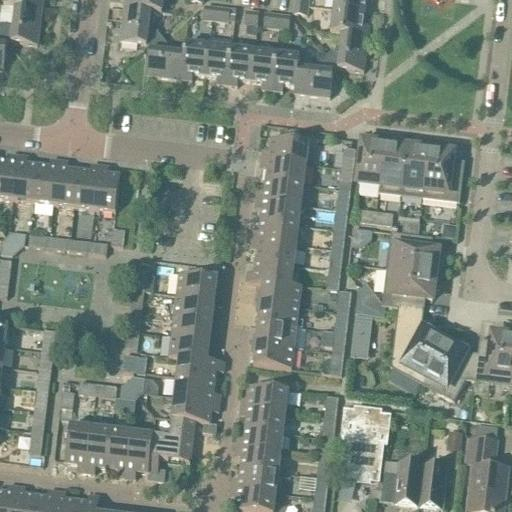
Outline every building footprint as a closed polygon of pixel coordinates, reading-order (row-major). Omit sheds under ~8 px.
[(36,3),(35,0),(4,0),(3,10),(15,12),(13,21),(40,24),(42,4),(36,3)] [(161,16),(162,0),(132,0),(133,1),(126,1),(124,17),(150,20),(150,15),(161,16)] [(372,6),(373,0),(335,0),(334,14),(365,17),(366,5),(372,6)] [(306,19),(308,6),(295,5),(293,17),(306,19)] [(215,25),(217,11),(204,10),(203,23),(215,25)] [(217,11),(215,25),(228,26),(230,13),(217,11)] [(363,30),(365,17),(334,14),(331,37),(342,38),(342,44),(368,47),(370,31),(363,30)] [(256,36),(257,30),(258,16),(245,15),(244,29),(246,29),(246,35),(256,36)] [(148,33),(150,20),(124,17),(120,46),(150,50),(162,40),(157,34),(148,33)] [(275,31),(277,18),(264,17),(263,29),(275,31)] [(277,18),(275,31),(288,33),(290,20),(277,18)] [(37,49),(40,24),(13,21),(12,30),(4,29),(0,31),(0,36),(7,45),(37,49)] [(175,84),(178,58),(166,57),(167,47),(162,40),(150,50),(146,80),(175,84)] [(364,76),(368,47),(342,44),(340,57),(330,56),(324,61),(333,72),(364,76)] [(205,81),(209,50),(185,47),(184,59),(178,58),(175,84),(192,86),(193,79),(205,81)] [(227,90),(231,53),(209,50),(205,81),(217,82),(217,88),(227,90)] [(250,86),(254,56),(231,53),(227,90),(237,91),(238,85),(250,86)] [(272,95),(277,58),(254,56),(250,86),(263,88),(262,94),(272,95)] [(301,99),(304,73),(299,73),(300,61),(277,58),(272,95),(282,96),(283,90),(295,92),(294,98),(301,99)] [(330,102),(333,72),(324,61),(317,66),(316,75),(304,73),(301,99),(330,102)] [(363,146),(358,187),(379,190),(385,143),(373,142),(372,147),(363,146)] [(261,163),(307,169),(309,148),(271,143),(270,155),(262,154),(261,163)] [(379,190),(378,197),(379,197),(401,200),(402,192),(407,151),(399,150),(400,145),(386,143),(385,143),(379,190)] [(402,192),(401,200),(423,203),(423,195),(429,154),(429,148),(416,147),(415,152),(407,151),(402,192)] [(423,195),(423,203),(446,206),(459,207),(465,165),(451,163),(452,157),(445,156),(445,150),(429,148),(429,154),(423,195)] [(339,173),(353,175),(356,154),(350,153),(342,153),(339,173)] [(0,202),(14,204),(19,160),(11,159),(10,165),(0,164),(0,202)] [(34,207),(39,169),(27,167),(28,161),(19,160),(14,204),(34,207)] [(304,189),(307,169),(261,163),(260,172),(267,173),(266,184),(304,189)] [(55,210),(60,165),(51,164),(50,170),(39,169),(34,207),(55,210)] [(75,212),(80,174),(68,172),(69,166),(60,165),(55,210),(75,212)] [(95,215),(101,170),(92,169),(91,175),(80,174),(75,212),(95,215)] [(101,170),(95,215),(116,217),(121,179),(109,177),(110,171),(101,170)] [(350,195),(353,175),(339,173),(337,193),(350,195)] [(302,210),(304,189),(266,184),(264,196),(257,195),(256,204),(302,210)] [(348,215),(350,195),(337,193),(335,214),(348,215)] [(299,230),(302,210),(256,204),(254,213),(262,214),(261,225),(299,230)] [(345,236),(348,215),(335,214),(333,234),(345,236)] [(376,229),(377,216),(365,215),(363,227),(376,229)] [(377,216),(376,229),(389,230),(390,218),(377,216)] [(297,250),(299,230),(261,225),(259,236),(252,235),(251,244),(297,250)] [(406,226),(405,238),(418,240),(419,227),(406,226)] [(443,227),(442,240),(455,241),(456,229),(443,227)] [(352,232),(350,249),(361,250),(362,245),(371,246),(372,235),(352,232)] [(122,250),(125,234),(112,233),(110,249),(122,250)] [(343,256),(345,236),(333,234),(331,254),(343,256)] [(386,273),(440,280),(442,264),(437,263),(438,256),(431,255),(433,242),(418,240),(405,238),(390,236),(386,273)] [(6,241),(18,255),(23,250),(25,238),(10,237),(6,241)] [(49,253),(51,241),(29,239),(28,251),(49,253)] [(0,259),(12,261),(18,255),(6,241),(1,245),(0,256),(0,259)] [(69,256),(71,244),(51,241),(49,253),(69,256)] [(90,258),(91,246),(71,244),(69,256),(90,258)] [(294,271),(297,250),(251,244),(249,254),(257,254),(255,266),(294,271)] [(91,246),(90,258),(105,260),(107,248),(91,246)] [(340,277),(343,256),(331,254),(328,275),(340,277)] [(0,282),(9,284),(11,265),(0,263),(0,282)] [(292,290),(292,288),(294,271),(255,266),(254,278),(247,277),(246,285),(263,287),(263,286),(292,290)] [(132,294),(144,295),(147,275),(134,273),(132,294)] [(438,296),(440,280),(386,273),(381,310),(398,312),(397,321),(423,324),(425,302),(432,303),(433,295),(438,296)] [(338,295),(340,277),(328,275),(326,293),(338,295)] [(176,299),(217,304),(218,299),(214,299),(216,283),(179,278),(176,299)] [(0,301),(7,302),(9,284),(0,282),(0,301)] [(301,290),(292,288),(292,290),(263,286),(263,287),(261,301),(258,301),(257,306),(299,311),(301,290)] [(142,315),(144,295),(132,294),(129,314),(142,315)] [(336,316),(348,318),(351,297),(339,295),(336,316)] [(217,309),(217,304),(176,299),(174,319),(211,324),(213,308),(217,309)] [(296,332),(299,311),(257,306),(257,311),(260,312),(258,327),(296,332)] [(139,336),(142,315),(129,314),(127,335),(139,336)] [(346,338),(348,318),(336,316),(333,336),(346,338)] [(209,340),(211,324),(174,319),(171,340),(212,345),(213,340),(209,340)] [(355,320),(353,336),(370,338),(372,322),(355,320)] [(422,332),(423,324),(397,321),(390,372),(421,388),(447,340),(433,332),(431,337),(422,332)] [(294,352),(296,332),(258,327),(256,342),(253,342),(252,347),(294,352)] [(41,355),(53,357),(56,336),(44,334),(41,355)] [(511,390),(511,379),(511,334),(501,334),(501,339),(493,338),(492,344),(479,343),(477,357),(474,385),(511,390)] [(137,354),(139,336),(127,335),(125,353),(137,354)] [(344,359),(346,338),(333,336),(331,357),(344,359)] [(212,350),(212,345),(171,340),(169,362),(179,363),(179,360),(206,364),(208,350),(212,350)] [(474,385),(477,357),(466,356),(459,352),(461,348),(447,340),(421,388),(454,406),(465,384),(474,385)] [(291,374),(294,352),(252,347),(252,352),(255,353),(253,369),(291,374)] [(51,377),(53,357),(41,355),(38,376),(51,377)] [(341,379),(344,359),(331,357),(328,378),(341,379)] [(145,378),(147,362),(124,359),(122,375),(145,378)] [(224,366),(206,364),(179,360),(179,363),(176,382),(213,386),(215,375),(223,376),(224,366)] [(48,397),(51,377),(38,376),(36,396),(48,397)] [(127,386),(138,401),(142,397),(144,383),(133,381),(127,386)] [(212,398),(213,386),(176,382),(174,402),(218,408),(220,399),(212,398)] [(143,398),(157,400),(158,392),(152,384),(145,383),(143,398)] [(134,405),(138,401),(127,386),(121,391),(119,403),(134,405)] [(97,401),(98,389),(79,387),(78,398),(97,401)] [(98,389),(97,401),(115,403),(117,391),(98,389)] [(240,411),(285,417),(288,396),(250,391),(249,403),(242,402),(240,411)] [(72,413),(74,397),(69,396),(62,395),(60,412),(72,413)] [(46,417),(48,397),(36,396),(33,416),(46,417)] [(323,422),(336,423),(338,402),(326,401),(323,422)] [(217,417),(218,408),(174,402),(171,423),(195,426),(203,427),(209,428),(210,416),(217,417)] [(461,408),(455,419),(464,424),(470,413),(461,408)] [(283,437),(285,417),(240,411),(239,420),(246,421),(245,432),(283,437)] [(380,419),(381,415),(355,411),(354,416),(343,415),(340,444),(344,445),(339,481),(377,486),(382,449),(387,450),(391,421),(380,419)] [(473,413),(472,424),(483,425),(484,414),(473,413)] [(43,437),(46,417),(33,416),(31,436),(43,437)] [(333,444),(336,423),(323,422),(320,442),(333,444)] [(192,444),(195,426),(171,423),(169,442),(192,444)] [(216,429),(209,428),(203,427),(202,437),(215,438),(216,429)] [(86,477),(91,432),(70,429),(65,467),(78,468),(77,476),(86,477)] [(107,472),(111,435),(91,432),(86,477),(95,478),(96,471),(107,472)] [(280,458),(283,437),(245,432),(243,444),(237,443),(235,452),(280,458)] [(127,482),(132,437),(111,435),(107,472),(118,474),(117,481),(127,482)] [(461,455),(462,437),(448,435),(446,454),(461,455)] [(40,459),(43,437),(31,436),(28,457),(40,459)] [(148,477),(153,440),(132,437),(127,482),(135,483),(136,475),(148,477)] [(192,444),(169,442),(153,440),(148,477),(147,484),(163,486),(165,474),(158,473),(159,463),(190,466),(192,444)] [(503,511),(509,472),(494,470),(497,445),(469,441),(466,467),(473,468),(467,511),(503,511)] [(331,464),(333,444),(320,442),(318,462),(331,464)] [(278,478),(280,458),(235,452),(234,461),(241,462),(240,473),(278,478)] [(328,484),(331,464),(318,462),(315,482),(328,484)] [(381,495),(380,506),(392,507),(392,509),(417,511),(423,469),(398,466),(396,479),(383,477),(381,493),(381,495)] [(423,469),(417,511),(419,511),(443,511),(448,472),(423,469)] [(275,498),(278,478),(240,473),(238,484),(232,483),(230,492),(275,498)] [(326,504),(328,484),(315,482),(313,503),(326,504)] [(0,511),(13,511),(17,490),(8,489),(7,497),(0,496),(0,511)] [(34,511),(36,500),(24,499),(25,491),(17,490),(13,511),(34,511)] [(273,511),(275,498),(230,492),(229,501),(236,502),(234,511),(273,511)] [(54,511),(57,496),(48,495),(47,502),(36,500),(34,511),(54,511)] [(75,511),(76,505),(65,504),(66,497),(57,496),(54,511),(75,511)] [(97,511),(99,501),(88,499),(88,507),(76,505),(75,511),(97,511)] [(324,511),(326,504),(313,503),(311,511),(324,511)]
